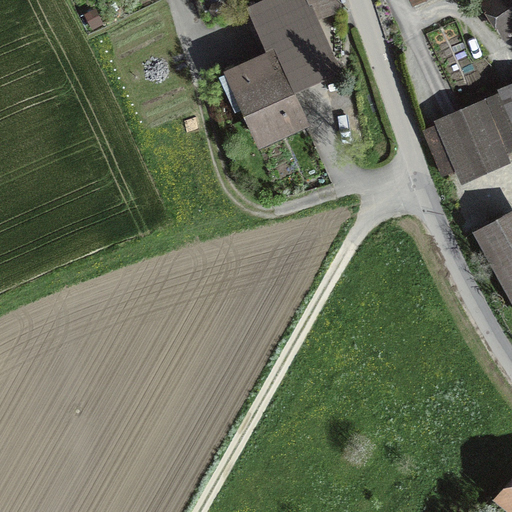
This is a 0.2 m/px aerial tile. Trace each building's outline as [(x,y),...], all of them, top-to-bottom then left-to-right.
[(251,7),(248,0),(197,0),(211,26),(251,7)] [(228,75),(259,142),(304,121),(286,82),(330,62),(300,0),(266,0),(251,7),(273,54),(228,75)] [(337,0),(308,0),(310,4),(326,0),(330,13),(340,10),(337,0)] [(401,0),(409,17),(446,0),(401,0)] [(509,39),(511,36),(511,0),(489,0),(484,4),(509,39)] [(511,84),(503,88),(505,95),(511,110),(511,84)] [(511,148),(511,110),(505,95),(488,102),(509,150),(511,148)] [(511,157),(509,150),(488,102),(459,114),(484,173),(492,169),(498,185),(511,178),(511,157)] [(446,122),(428,128),(443,173),(461,166),(446,122)] [(511,296),(511,224),(506,214),(476,230),(511,296)] [(511,505),(511,483),(500,496),(511,505)]
